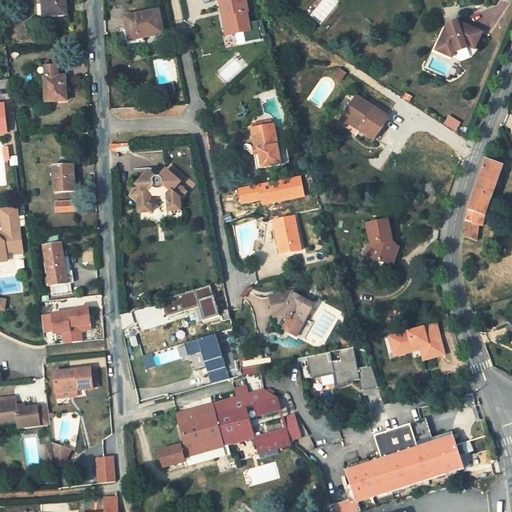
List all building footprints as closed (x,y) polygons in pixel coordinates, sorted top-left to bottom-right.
[(63,0),(40,0),(42,16),(65,14),(63,0)] [(233,32),(248,29),(245,11),(246,10),(244,0),(218,0),(219,3),(222,2),(223,10),(220,11),(222,20),(226,22),(227,28),(233,32)] [(155,10),(124,18),(129,42),(161,33),(155,10)] [(226,22),(222,20),(224,33),(233,32),(227,28),(226,22)] [(476,50),(484,32),(462,22),(461,24),(459,20),(447,25),(449,28),(446,27),(435,50),(454,58),(457,51),(458,53),(470,48),(469,46),(476,50)] [(237,33),(237,43),(261,41),(260,22),(252,23),(253,32),(237,33)] [(59,64),(38,66),(39,91),(46,90),(47,101),(64,101),(68,101),(68,94),(67,83),(60,83),(60,79),(59,64)] [(173,84),(161,87),(163,95),(175,92),(173,84)] [(410,101),(413,96),(405,93),(403,98),(410,101)] [(389,118),(358,97),(344,118),(375,139),(389,118)] [(460,123),(448,115),(443,123),(455,131),(460,123)] [(275,127),(251,133),(261,172),(285,166),(285,164),(280,143),(275,127)] [(285,142),(280,143),(285,164),(291,163),(285,142)] [(484,215),(502,167),(486,160),(468,208),(465,222),(463,236),(476,241),(478,225),(481,214),(484,215)] [(72,165),(52,166),(54,193),(74,191),(72,165)] [(132,197),(139,202),(147,194),(151,196),(168,194),(169,211),(181,209),(180,199),(186,192),(176,185),(178,183),(162,173),(160,176),(161,177),(160,178),(158,176),(157,176),(156,176),(155,176),(155,177),(154,178),(153,179),(151,178),(153,176),(149,173),(137,186),(139,188),(132,197)] [(242,203),(262,199),(262,204),(303,195),(300,176),(239,188),(242,203)] [(152,211),(151,196),(147,194),(139,202),(140,213),(152,211)] [(510,207),(511,199),(511,198),(506,197),(503,206),(510,207)] [(74,201),(54,202),(54,210),(75,209),(74,201)] [(16,208),(0,210),(0,221),(16,219),(16,208)] [(294,214),(272,219),(275,235),(279,235),(282,252),(301,248),(294,214)] [(22,256),(16,219),(0,221),(0,223),(2,236),(2,239),(0,239),(0,265),(6,265),(5,256),(13,255),(14,257),(22,256)] [(279,235),(275,235),(274,235),(277,253),(282,252),(279,235)] [(61,245),(43,248),(47,275),(48,279),(49,285),(49,288),(50,288),(70,284),(71,284),(69,272),(65,273),(63,262),(61,245)] [(377,247),(357,251),(363,275),(360,282),(381,291),(388,276),(379,272),(379,268),(381,267),(377,247)] [(70,284),(50,288),(52,298),(71,294),(70,284)] [(216,316),(206,285),(158,300),(163,317),(196,306),(201,305),(206,319),(216,316)] [(287,290),(267,295),(271,313),(278,312),(287,317),(281,327),(293,334),(301,321),(311,304),(306,301),(287,290)] [(201,305),(196,306),(200,321),(206,319),(201,305)] [(69,312),(73,341),(82,340),(82,331),(91,330),(89,308),(76,308),(76,311),(69,312)] [(69,312),(42,314),(44,330),(54,329),(54,332),(64,331),(65,342),(73,341),(69,312)] [(404,335),(383,340),(386,354),(405,349),(406,355),(414,353),(417,364),(438,359),(431,329),(411,333),(412,336),(405,337),(404,335)] [(226,380),(212,336),(181,345),(184,358),(198,353),(208,386),(226,380)] [(329,353),(306,357),(310,379),(332,375),(334,388),(347,386),(347,384),(357,382),(359,393),(376,391),(370,369),(356,371),(353,349),(338,352),(340,362),(331,363),(329,353)] [(405,349),(386,354),(388,361),(406,355),(405,349)] [(89,370),(53,372),(55,393),(68,392),(75,391),(91,390),(89,370)] [(260,388),(243,392),(245,401),(253,437),(255,452),(286,444),(283,429),(290,427),(288,418),(280,420),(276,397),(260,388)] [(75,397),(75,391),(68,392),(55,393),(55,402),(57,404),(67,403),(69,401),(68,397),(75,397)] [(213,408),(245,401),(243,392),(210,400),(213,408)] [(48,401),(38,402),(25,404),(25,403),(17,404),(16,398),(9,399),(9,397),(0,397),(0,421),(19,419),(19,424),(41,421),(51,420),(48,401)] [(174,409),(176,417),(213,408),(210,400),(174,409)] [(253,437),(245,401),(213,408),(220,436),(222,443),(253,437)] [(176,417),(182,440),(182,442),(185,453),(214,445),(212,438),(220,436),(213,408),(176,417)] [(369,434),(377,458),(425,443),(417,420),(369,434)] [(222,443),(220,436),(212,438),(214,445),(185,453),(187,461),(214,455),(213,454),(224,451),(222,443)] [(351,500),(376,492),(376,494),(444,473),(458,468),(449,436),(425,443),(377,458),(329,473),(326,464),(316,467),(316,470),(317,472),(327,502),(328,507),(351,500)] [(52,442),(46,443),(48,463),(54,462),(52,442)] [(72,449),(52,442),(54,462),(64,464),(72,449)] [(187,461),(182,442),(157,448),(162,468),(187,461)] [(286,444),(255,452),(256,454),(287,447),(286,444)] [(112,457),(95,459),(98,484),(116,482),(112,457)] [(119,511),(118,499),(105,499),(105,511),(119,511)] [(328,507),(327,502),(323,503),(325,511),(346,511),(354,509),(351,500),(328,507)]
